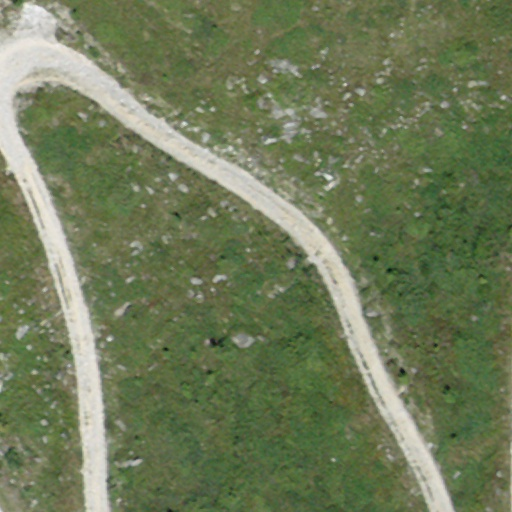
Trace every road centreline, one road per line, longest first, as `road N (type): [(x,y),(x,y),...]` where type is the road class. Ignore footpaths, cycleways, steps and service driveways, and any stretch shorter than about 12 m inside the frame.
road 1 (track): [(0,84),(27,59),(83,74),(305,232),(336,275),(442,511)]
road 2 (track): [(96,511),(78,323),(0,112)]
